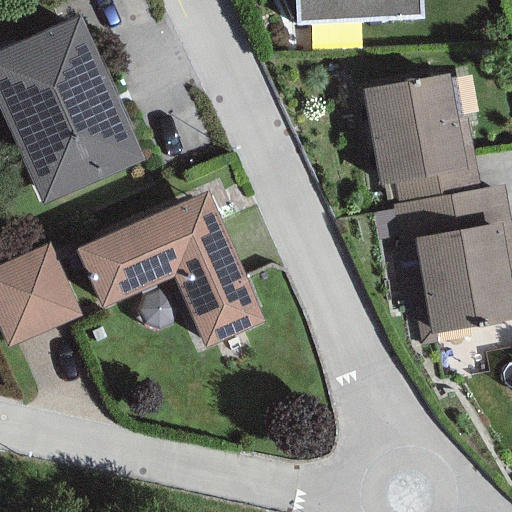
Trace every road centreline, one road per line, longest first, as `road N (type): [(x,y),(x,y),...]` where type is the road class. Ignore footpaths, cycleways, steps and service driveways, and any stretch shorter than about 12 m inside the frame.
road 1 (residential): [(410,501),(197,0)]
road 2 (unclassified): [(410,501),(296,488),(0,426)]
